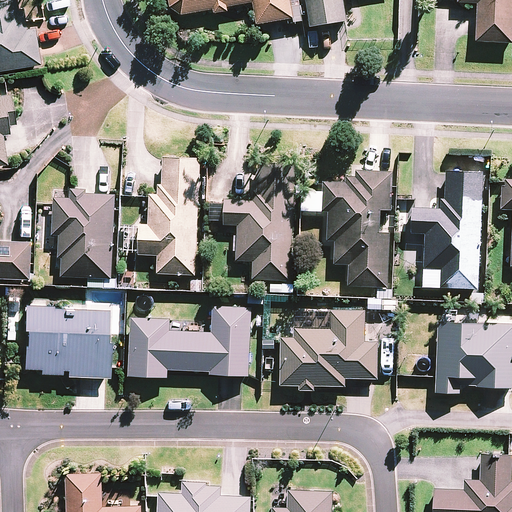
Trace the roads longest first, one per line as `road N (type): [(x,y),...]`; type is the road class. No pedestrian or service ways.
road 1 (residential): [(102,0),(138,60),(179,87),(511,108)]
road 2 (residential): [(8,429),(366,433),(382,447),(385,511)]
